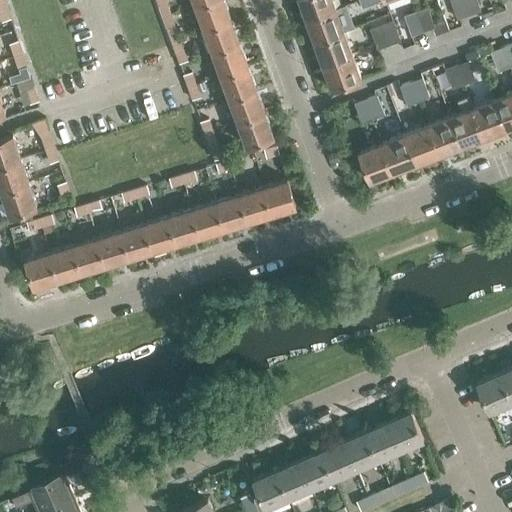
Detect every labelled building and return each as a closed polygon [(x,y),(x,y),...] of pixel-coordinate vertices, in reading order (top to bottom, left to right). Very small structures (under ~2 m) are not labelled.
[(166,0),(156,0),(162,15),(171,12),(166,0)] [(203,27),(231,17),(225,2),(224,3),(223,0),(204,0),(194,4),(203,27)] [(298,0),(305,17),(335,6),(341,4),(339,0),(298,0)] [(468,15),(462,0),(450,0),(457,19),(468,15)] [(462,0),(468,15),(480,11),(476,0),(462,0)] [(0,6),(0,15),(2,21),(11,18),(7,5),(0,6)] [(335,6),(305,17),(314,40),(343,29),(335,6)] [(415,11),(423,32),(435,27),(434,26),(434,24),(427,7),(415,11)] [(412,36),(423,32),(415,11),(404,16),(412,36)] [(179,36),(171,12),(162,15),(170,39),(179,36)] [(203,27),(211,50),(239,40),(234,25),(233,26),(230,18),(231,17),(203,27)] [(381,23),(388,43),(401,39),(393,18),(381,23)] [(446,19),(434,24),(434,26),(435,27),(437,33),(449,28),(446,19)] [(381,23),(371,26),(378,47),(388,43),(381,23)] [(343,29),(314,40),(322,62),(352,52),(343,29)] [(179,36),(170,39),(179,63),(188,60),(179,36)] [(239,40),(211,50),(220,74),(248,63),(242,49),(241,49),(238,41),(239,41),(239,40)] [(14,55),(23,51),(19,41),(10,43),(14,55)] [(511,42),(502,46),(510,67),(511,66),(511,42)] [(498,72),(510,67),(502,46),(492,50),(490,44),(478,49),(481,57),(491,53),(498,72)] [(481,57),(478,49),(465,54),(467,60),(457,64),(465,84),(476,80),(469,62),(481,57)] [(14,55),(18,68),(27,65),(23,51),(14,55)] [(352,52),(322,62),(322,63),(331,86),(360,75),(352,52)] [(248,63),(220,74),(228,97),(256,87),(251,72),(250,72),(247,64),(248,64),(248,63)] [(457,64),(445,68),(453,89),(465,84),(457,64)] [(28,69),(17,73),(19,80),(31,76),(28,69)] [(196,82),(192,71),(184,74),(187,85),(196,82)] [(411,81),(419,101),(430,97),(423,77),(411,81)] [(411,81),(399,85),(406,106),(419,101),(411,81)] [(196,82),(187,85),(192,99),(201,96),(196,82)] [(39,100),(36,93),(34,87),(25,90),(29,103),(39,100)] [(256,87),(228,97),(236,120),(264,110),(259,95),(258,96),(255,88),(256,87)] [(511,90),(496,97),(507,126),(511,124),(511,90)] [(365,97),(374,119),(386,114),(378,92),(365,97)] [(450,114),(461,144),(484,135),(473,105),(472,106),(469,96),(457,100),(461,110),(450,114)] [(363,123),(374,119),(365,97),(355,101),(363,123)] [(473,105),(484,135),(507,126),(496,97),(473,105)] [(264,110),(236,120),(245,144),(273,134),(268,118),(266,119),(264,111),(265,110),(264,110)] [(427,123),(438,152),(461,144),(450,114),(427,123)] [(204,132),(213,129),(209,118),(200,121),(204,132)] [(405,131),(416,161),(438,152),(427,123),(405,131)] [(204,132),(213,159),(222,156),(213,129),(204,132)] [(405,131),(382,140),(393,170),(416,161),(405,131)] [(12,132),(0,136),(0,163),(20,156),(12,132)] [(46,148),(55,145),(51,135),(44,137),(46,148)] [(393,170),(382,140),(358,149),(370,178),(393,170)] [(59,159),(55,145),(46,148),(50,163),(59,159)] [(264,148),(267,157),(277,154),(275,146),(264,148)] [(241,154),(228,159),(231,169),(244,164),(241,154)] [(20,156),(0,163),(0,184),(2,189),(28,180),(20,156)] [(231,169),(228,159),(216,163),(219,172),(231,169)] [(184,183),(197,179),(194,169),(181,174),(184,183)] [(184,183),(181,174),(169,178),(172,186),(184,183)] [(261,184),(270,213),(285,208),(285,207),(293,205),(294,206),(295,206),(286,177),(261,184)] [(28,180),(2,189),(2,190),(3,189),(6,197),(5,198),(10,213),(36,204),(28,180)] [(61,194),(70,191),(67,181),(58,184),(61,194)] [(137,197),(150,193),(147,184),(134,188),(137,197)] [(238,191),(247,220),(261,216),(261,215),(269,212),(270,213),(261,184),(238,191)] [(137,197),(134,188),(122,192),(125,201),(137,197)] [(214,199),(223,228),(238,223),(238,222),(246,219),(246,221),(247,220),(238,191),(214,199)] [(90,212),(103,208),(100,198),(87,202),(90,212)] [(214,199),(191,206),(200,235),(215,230),(214,229),(222,227),(223,228),(214,199)] [(90,212),(87,202),(74,206),(77,216),(90,212)] [(200,235),(191,206),(167,213),(176,242),(191,238),(191,237),(199,234),(199,235),(200,235)] [(43,226),(55,223),(52,213),(40,217),(43,226)] [(144,220),(153,250),(168,245),(167,244),(175,241),(176,242),(167,213),(144,220)] [(43,226),(40,217),(27,221),(29,230),(43,226)] [(120,228),(129,257),(144,252),(144,251),(152,249),(152,250),(153,250),(144,220),(120,228)] [(97,235),(106,264),(121,260),(120,258),(128,256),(129,257),(120,228),(97,235)] [(73,242),(82,271),(97,267),(97,266),(105,263),(105,264),(106,264),(97,235),(73,242)] [(73,242),(50,250),(59,279),(74,274),(73,273),(81,270),(82,272),(82,271),(73,242)] [(59,279),(50,250),(26,257),(35,286),(50,281),(50,280),(58,278),(58,279),(59,279)] [(511,364),(499,370),(511,398),(511,397),(511,364)] [(511,398),(499,370),(476,380),(488,408),(511,398)] [(0,413),(10,411),(2,384),(0,384),(0,413)] [(387,418),(400,447),(423,437),(411,408),(387,418)] [(365,428),(378,457),(400,447),(387,418),(365,428)] [(343,438),(355,466),(378,457),(365,428),(343,438)] [(320,447),(333,476),(355,466),(343,438),(320,447)] [(298,457),(310,486),(333,476),(320,447),(298,457)] [(276,466),(288,495),(310,486),(298,457),(276,466)] [(288,495),(276,466),(252,476),(265,505),(288,495)] [(424,470),(412,476),(416,486),(429,480),(428,479),(424,470)] [(63,472),(12,495),(16,505),(31,498),(36,511),(73,495),(63,472)] [(412,476),(398,482),(402,492),(416,486),(412,476)] [(244,479),(239,481),(244,493),(249,490),(244,479)] [(203,483),(201,486),(202,490),(205,492),(209,491),(211,487),(210,483),(207,482),(203,483)] [(383,488),(368,495),(372,505),(388,498),(383,488)] [(245,507),(255,503),(251,494),(241,498),(245,507)] [(36,511),(33,511),(80,511),(73,495),(36,511)] [(368,495),(356,500),(359,509),(360,510),(372,505),(368,495)] [(179,511),(215,511),(208,496),(178,509),(179,511)] [(435,505),(437,511),(440,511),(453,507),(450,498),(435,505)] [(245,507),(246,511),(258,511),(255,503),(245,507)]
